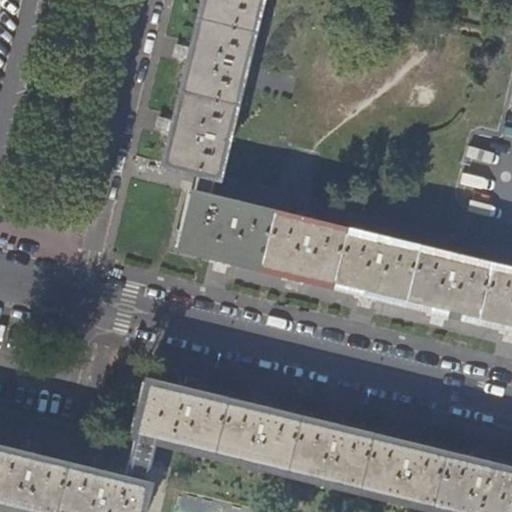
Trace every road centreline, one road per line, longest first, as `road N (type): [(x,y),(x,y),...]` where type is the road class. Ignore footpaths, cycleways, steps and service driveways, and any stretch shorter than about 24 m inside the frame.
road 1 (residential): [(511,408),(66,303)]
road 2 (residential): [(66,303),(143,0)]
